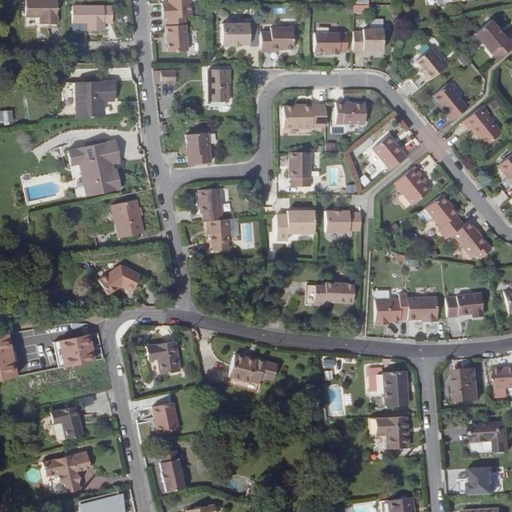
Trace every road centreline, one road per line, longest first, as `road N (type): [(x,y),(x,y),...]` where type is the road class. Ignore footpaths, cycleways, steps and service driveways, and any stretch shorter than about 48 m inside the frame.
road 1 (residential): [(162,179),(258,170),(272,89),(372,83),(492,225),(511,235)]
road 2 (residential): [(183,315),(300,342),(425,354)]
road 3 (residential): [(117,319),(113,343),(147,511)]
road 4 (residential): [(139,0),(162,179)]
road 5 (residential): [(425,354),(440,511)]
road 6 (residential): [(162,179),(183,315)]
